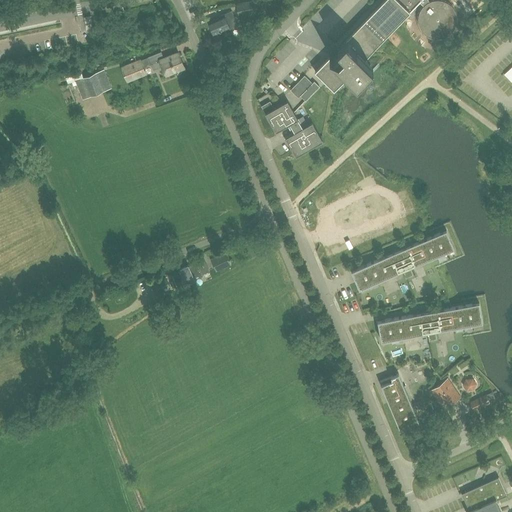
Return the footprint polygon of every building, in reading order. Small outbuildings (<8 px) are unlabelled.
[(419,2),(423,6),(422,7),(422,8),(421,10),(420,11),(419,13),(419,14),(419,16),(418,17),(418,18),(418,20),(418,22),(419,23),(419,24),(420,26),(420,27),(421,29),(422,30),(422,31),(424,33),(425,34),(427,35),(429,36),(431,38),(432,38),(434,38),(436,38),(438,39),(439,38),(441,38),(442,38),(444,38),(445,37),(446,36),(447,36),(449,35),(450,34),(451,33),(452,32),(453,31),(454,30),(455,28),(455,27),(456,26),(456,24),(457,23),(457,21),(457,19),(457,18),(457,16),(457,15),(456,15),(456,13),(455,11),(455,10),(454,9),(453,8),(452,7),(452,6),(450,5),(450,4),(449,4),(448,3),(445,1),(443,1),(440,0),(439,0),(435,0),(432,1),(429,2),(428,0),(384,0),(346,39),(337,48),(340,50),(336,54),(334,56),(329,55),(330,56),(315,71),(326,82),(334,90),(338,86),(340,88),(347,81),(345,79),(348,76),(350,74),(357,82),(364,75),(367,72),(373,65),(365,59),(385,37),(399,23),(419,2)] [(255,2),(236,6),(238,15),(257,11),(255,2)] [(219,18),(209,22),(214,34),(229,27),(230,29),(238,26),(231,11),(219,16),(219,18)] [(161,51),(148,57),(151,64),(153,70),(163,66),(166,75),(185,67),(179,52),(164,58),(161,51)] [(140,60),(122,67),(127,81),(146,73),(143,67),(140,60)] [(104,70),(83,78),(91,96),(111,87),(104,70)] [(82,73),(66,78),(67,82),(83,77),(82,73)] [(305,75),(290,90),(298,98),(300,95),(306,101),(320,86),(314,81),(312,83),(305,75)] [(323,141),(319,133),(312,122),(303,127),(288,100),(265,113),(275,131),(275,132),(275,133),(288,125),(292,133),(284,138),(285,139),(285,138),(292,149),(296,156),(309,149),(323,141)] [(402,208),(414,206),(409,179),(397,181),(402,208)] [(397,181),(386,184),(391,210),(402,208),(397,181)] [(379,212),(391,210),(386,184),(375,186),(379,212)] [(375,186),(363,188),(368,214),(379,212),(375,186)] [(363,188),(352,190),(357,217),(368,214),(363,188)] [(357,217),(352,190),(340,192),(345,219),(357,217)] [(340,192),(329,194),(334,221),(345,219),(340,192)] [(329,194),(317,196),(322,223),(334,221),(329,194)] [(351,270),(356,281),(359,289),(402,271),(403,270),(406,278),(414,275),(411,267),(454,249),(447,230),(428,237),(413,244),(413,242),(384,254),(385,256),(351,270)] [(230,264),(225,253),(212,259),(217,270),(230,264)] [(180,271),(172,275),(177,287),(186,283),(189,290),(197,286),(194,280),(202,276),(202,274),(208,271),(203,260),(195,264),(195,266),(189,269),(188,266),(179,269),(180,271)] [(166,278),(151,284),(155,293),(170,287),(166,278)] [(377,320),(380,332),(381,340),(428,332),(429,340),(438,339),(436,331),(483,322),(479,302),(472,304),(451,307),(444,308),(443,307),(413,313),(413,314),(385,319),(377,320)] [(399,373),(380,381),(389,403),(400,429),(410,425),(411,425),(419,421),(399,373)] [(447,379),(431,390),(444,409),(460,397),(447,379)] [(470,402),(474,410),(490,402),(486,394),(470,402)] [(507,495),(498,476),(462,493),(467,506),(470,505),(472,509),(466,511),(502,511),(497,499),(507,495)]
